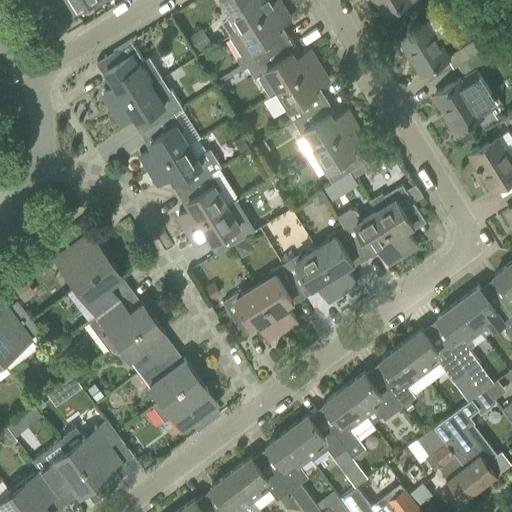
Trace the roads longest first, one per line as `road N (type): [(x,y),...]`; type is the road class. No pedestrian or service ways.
road 1 (residential): [(261,407),(449,266),(470,240),(325,0)]
road 2 (residential): [(261,407),(118,186),(40,163)]
road 3 (residential): [(119,511),(261,407)]
road 4 (residential): [(32,77),(157,0)]
